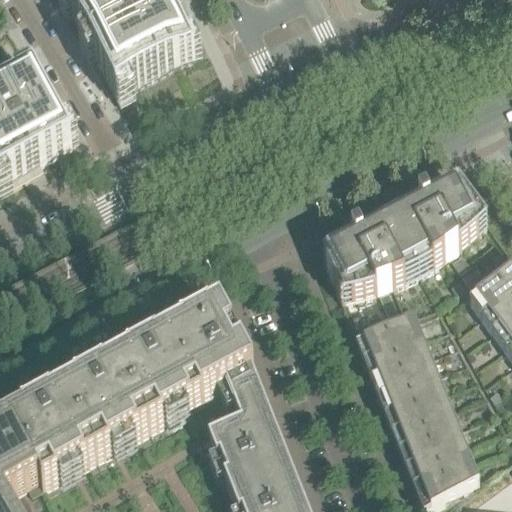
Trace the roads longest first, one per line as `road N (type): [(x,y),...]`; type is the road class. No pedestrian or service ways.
road 1 (tertiary): [(0,382),(255,243)]
road 2 (residential): [(366,511),(255,243)]
road 3 (tertiary): [(255,243),(473,127)]
road 4 (residential): [(134,193),(17,0)]
road 5 (tertiary): [(511,3),(353,82)]
road 6 (tertiary): [(289,116),(134,193)]
road 7 (tertiary): [(134,193),(0,264)]
